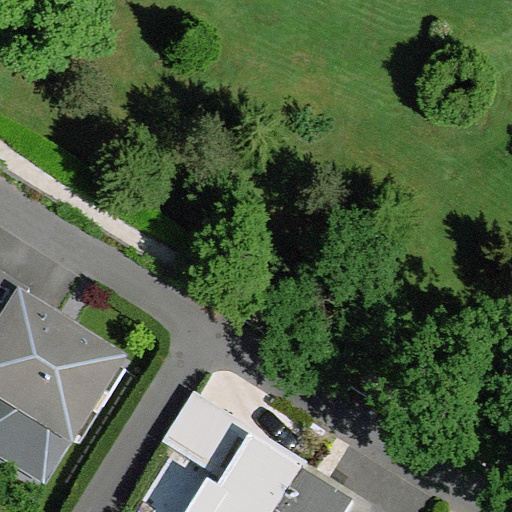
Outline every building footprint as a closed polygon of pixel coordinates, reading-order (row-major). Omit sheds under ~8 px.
[(0,340),(23,305),(31,292),(0,273),(0,340)] [(0,340),(0,394),(70,439),(118,364),(23,305),(0,340)] [(233,419),(196,396),(166,445),(202,468),(233,419)] [(227,484),(208,511),(279,511),(303,474),(253,442),(227,484)] [(350,511),(354,506),(303,474),(279,511),(350,511)]
